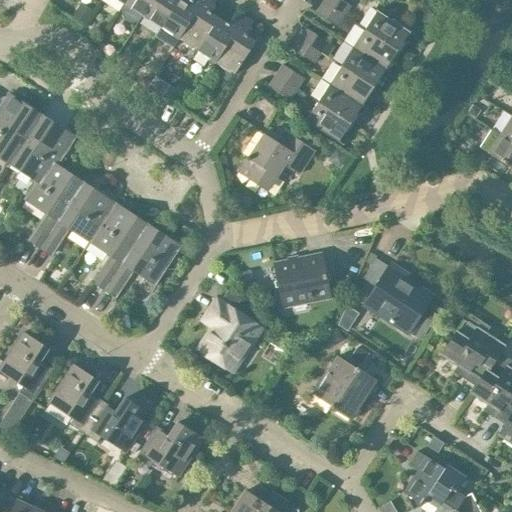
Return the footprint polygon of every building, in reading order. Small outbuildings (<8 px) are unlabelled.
[(152,0),(126,0),(124,4),(121,10),(122,15),(125,20),(129,22),(135,23),(139,22),(152,0)] [(160,27),(177,0),(152,0),(139,22),(139,21),(143,16),(160,27)] [(173,48),(203,0),(192,0),(192,1),(191,0),(189,0),(188,0),(177,0),(160,27),(161,28),(155,36),(173,48)] [(197,51),(218,18),(210,14),(211,13),(208,11),(215,0),(203,0),(173,48),(179,39),(197,51)] [(322,0),(320,3),(343,18),(351,6),(340,0),(322,0)] [(337,28),(343,18),(320,3),(314,13),(337,28)] [(80,5),(72,16),(83,23),(90,12),(80,5)] [(430,8),(427,22),(438,25),(441,10),(430,8)] [(364,31),(396,52),(404,40),(408,42),(413,35),(376,11),(364,31)] [(215,63),(244,17),(236,12),(228,24),(226,23),(225,23),(218,18),(197,51),(215,63)] [(244,17),(215,63),(233,75),(254,42),(246,37),(247,35),(245,34),(252,22),(244,17)] [(298,39),(320,54),(327,43),(304,28),(298,39)] [(389,63),(396,52),(364,31),(352,49),(388,73),(393,65),(389,63)] [(314,64),(320,54),(298,39),(291,49),(314,64)] [(385,78),(388,73),(352,49),(341,67),(373,88),(381,76),(385,78)] [(274,75),(297,90),(304,79),(281,64),(274,75)] [(366,99),(373,88),(341,67),(329,85),(365,109),(370,102),(366,99)] [(290,100),(297,90),(274,75),(267,85),(290,100)] [(361,115),(365,109),(329,85),(317,103),(349,124),(357,113),(361,115)] [(11,161),(37,122),(27,116),(31,111),(8,96),(1,107),(5,109),(0,117),(0,157),(0,158),(2,155),(11,161)] [(343,135),(349,124),(317,103),(305,121),(341,145),(347,137),(343,135)] [(511,143),(511,117),(511,116),(499,135),(511,143)] [(55,166),(62,155),(70,144),(59,137),(63,131),(40,117),(37,122),(11,161),(21,168),(19,171),(37,182),(37,183),(49,165),(54,168),(55,166)] [(490,130),(479,148),(487,154),(511,169),(511,143),(499,135),(490,130)] [(286,149),(263,135),(248,159),(246,157),(236,172),(266,191),(282,165),(298,175),(313,150),(293,138),(286,149)] [(72,177),(55,166),(54,168),(49,165),(37,183),(37,182),(25,200),(45,213),(47,210),(52,213),(47,221),(43,219),(29,242),(39,248),(78,189),(68,183),(72,177)] [(89,242),(114,205),(92,191),(88,196),(78,189),(39,248),(50,255),(65,233),(62,231),(68,223),(73,226),(70,230),(89,242)] [(104,290),(142,232),(132,225),(136,219),(114,205),(89,242),(108,254),(110,251),(116,255),(110,263),(108,261),(93,283),(104,290)] [(142,232),(104,290),(114,297),(129,275),(126,273),(131,265),(136,268),(134,271),(154,284),(178,247),(156,233),(153,238),(142,232)] [(8,247),(3,255),(14,262),(19,254),(8,247)] [(283,308),(329,298),(320,254),(273,264),(283,308)] [(407,334),(431,297),(406,280),(409,276),(391,265),(364,306),(407,334)] [(248,272),(240,274),(242,285),(250,284),(248,272)] [(230,286),(223,298),(235,306),(243,295),(230,286)] [(231,371),(259,329),(217,301),(208,315),(218,322),(199,350),(231,371)] [(346,306),(338,325),(347,331),(358,314),(346,306)] [(111,311),(107,316),(115,322),(121,314),(116,310),(111,311)] [(499,353),(503,346),(484,334),(488,328),(468,315),(441,356),(457,366),(452,373),(474,387),(475,388),(498,352),(499,353)] [(32,401),(50,374),(37,365),(47,349),(22,333),(0,366),(0,371),(22,386),(18,392),(32,401)] [(357,347),(350,356),(360,363),(367,353),(357,347)] [(511,361),(499,353),(498,352),(475,388),(474,387),(469,395),(486,406),(481,413),(504,427),(504,428),(511,415),(511,361)] [(355,368),(337,356),(312,394),(330,406),(329,407),(350,421),(376,380),(356,367),(355,368)] [(82,434),(99,406),(86,397),(96,381),(72,365),(48,402),(72,417),(68,424),(82,434)] [(99,406),(82,434),(96,443),(100,436),(125,452),(148,415),(124,400),(114,415),(99,406)] [(511,415),(504,428),(504,427),(497,437),(511,446),(511,450),(509,455),(511,456),(511,415)] [(1,420),(0,422),(0,433),(7,438),(14,428),(1,420)] [(153,430),(135,457),(149,467),(153,461),(178,477),(202,439),(177,423),(167,438),(153,430)] [(432,437),(427,446),(437,453),(442,444),(432,437)] [(59,448),(53,457),(62,463),(68,454),(59,448)] [(455,492),(464,477),(446,465),(444,468),(416,451),(409,463),(421,471),(415,481),(412,478),(403,492),(412,510),(421,505),(424,500),(436,507),(437,508),(449,489),(454,492),(455,492)] [(463,497),(455,492),(454,492),(449,489),(437,508),(436,507),(433,511),(479,511),(472,493),(463,497)] [(231,511),(292,511),(295,509),(270,493),(263,503),(245,491),(231,511)] [(39,511),(40,511),(16,501),(10,511),(39,511)]
